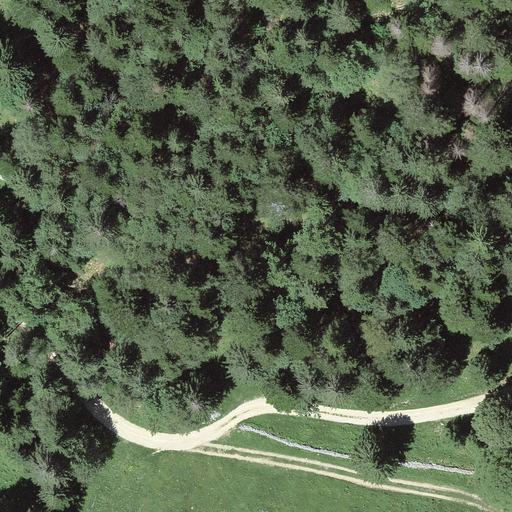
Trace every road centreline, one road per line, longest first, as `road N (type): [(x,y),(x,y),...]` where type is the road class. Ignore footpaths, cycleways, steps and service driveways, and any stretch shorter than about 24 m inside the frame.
road 1 (track): [(511,397),(403,417),(259,407),(195,448)]
road 2 (track): [(195,448),(305,463),(511,510)]
road 3 (track): [(195,448),(117,425),(46,338),(0,304)]
